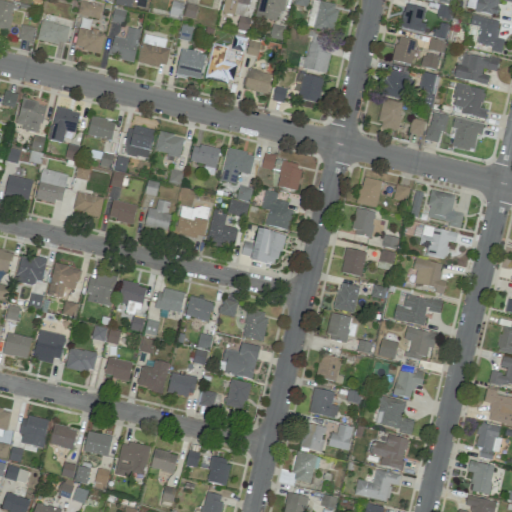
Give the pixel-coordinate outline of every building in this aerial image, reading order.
[(0,0),(0,29),(8,32),(14,4),(0,0)] [(249,0),(223,0),(221,13),(234,15),(236,4),(249,6),(249,0)] [(283,0),(257,0),(254,16),(278,22),(283,0)] [(331,33),(338,6),(313,0),(312,0),(306,26),(331,33)] [(499,0),(511,2),(511,0),(477,0),(475,12),(495,16),(498,0),(499,0)] [(100,5),(79,2),(77,15),(98,19),(100,5)] [(424,8),(404,4),(399,27),(423,33),(425,24),(421,23),(424,8)] [(436,16),(448,19),(451,9),(438,5),(436,16)] [(122,25),(126,12),(114,8),(110,21),(122,25)] [(68,27),(51,24),(53,15),(42,13),(37,41),(64,45),(68,27)] [(476,44),(491,47),(490,51),(501,53),(503,39),(496,38),(499,21),(471,15),(469,25),(479,27),(476,44)] [(269,38),(280,40),(283,27),(272,24),(269,38)] [(17,40),(31,42),(34,28),(20,25),(17,40)] [(125,39),(113,36),(108,56),(132,62),(140,31),(127,28),(125,39)] [(100,53),(103,32),(77,29),(74,49),(100,53)] [(329,54),(323,53),(326,37),(310,34),(303,69),(325,74),(329,54)] [(138,63),(166,67),(168,49),(164,48),(165,39),(142,35),(138,63)] [(231,49),(243,52),(245,38),(233,36),(231,49)] [(415,40),(399,37),(397,46),(394,45),(391,61),(410,65),(415,40)] [(256,56),(259,43),(248,41),(245,54),(256,56)] [(204,78),(231,84),(236,64),(224,61),(227,47),(212,44),(204,78)] [(199,79),(204,54),(180,49),(175,74),(199,79)] [(498,60),(462,53),(460,64),(455,63),(452,78),(486,84),(489,72),(495,73),(498,60)] [(436,70),(438,57),(423,54),(420,67),(436,70)] [(271,74),(248,69),(243,88),(266,94),(271,74)] [(401,100),(408,74),(388,69),(382,95),(401,100)] [(435,75),(421,72),(417,91),(430,94),(435,75)] [(318,103),(323,79),(303,74),(297,99),(318,103)] [(486,109),(480,108),(484,90),(456,84),(451,106),(461,108),(460,113),(484,119),(486,109)] [(283,103),(286,89),(274,86),(271,100),(283,103)] [(13,108),(17,94),(4,91),(0,105),(13,108)] [(377,127),(397,130),(402,103),(382,99),(377,127)] [(39,132),(45,104),(20,100),(15,127),(39,132)] [(74,133),(79,112),(55,107),(48,140),(62,143),(64,131),(74,133)] [(111,141),(115,122),(90,117),(86,136),(111,141)] [(451,146),(472,152),(477,134),(481,135),(483,124),(453,117),(451,127),(455,129),(451,146)] [(420,137),(424,122),(412,118),(407,133),(420,137)] [(154,130),(131,125),(124,154),(147,160),(154,130)] [(183,137),(158,132),(154,152),(179,157),(183,137)] [(219,150),(193,144),(189,161),(205,165),(203,174),(213,176),(219,150)] [(235,185),(237,172),(249,175),(253,154),(226,149),(219,181),(235,185)] [(111,168),(112,154),(99,153),(97,166),(111,168)] [(275,156),(264,153),(261,168),(271,171),(275,156)] [(300,165),(280,161),(276,187),(295,191),(300,165)] [(89,168),(77,166),(74,178),(86,180),(89,168)] [(34,199),(61,204),(67,175),(41,169),(34,199)] [(179,185),(182,172),(170,169),(167,183),(179,185)] [(121,188),(123,175),(112,173),(110,186),(121,188)] [(3,196),(27,201),(32,180),(7,176),(3,196)] [(381,181),(363,177),(356,204),(375,208),(381,181)] [(406,202),(408,187),(394,185),(393,200),(406,202)] [(277,193),(264,190),(260,210),(267,211),(265,226),(288,230),(292,211),(286,210),(288,203),(275,200),(277,193)] [(462,214),(451,212),(454,195),(431,190),(425,219),(459,226),(462,214)] [(98,217),(103,198),(76,191),(72,211),(98,217)] [(416,218),(422,194),(413,191),(407,215),(416,218)] [(107,218),(131,224),(136,206),(112,200),(107,218)] [(147,208),(143,227),(166,233),(170,215),(166,214),(169,202),(157,200),(154,210),(147,208)] [(246,204),(229,200),(226,214),(244,217),(246,204)] [(208,211),(181,204),(172,236),(194,242),(196,236),(201,237),(208,211)] [(351,235),(371,238),(374,212),(355,209),(351,235)] [(226,215),(213,211),(204,243),(230,250),(236,229),(223,225),(226,215)] [(444,259),(448,242),(454,243),(457,233),(423,225),(418,245),(428,248),(427,255),(444,259)] [(284,235),(257,229),(254,243),(243,241),(240,255),(250,257),(249,260),(276,266),(284,235)] [(359,277),(365,253),(345,248),(339,272),(359,277)] [(0,270),(8,272),(11,252),(0,249),(0,270)] [(389,266),(393,252),(382,250),(378,263),(389,266)] [(15,282),(33,286),(34,280),(41,281),(45,261),(20,255),(15,282)] [(445,281),(438,280),(441,264),(416,259),(411,283),(434,287),(433,292),(442,294),(445,281)] [(47,295),(61,298),(63,287),(76,290),(80,269),(53,264),(47,295)] [(85,303),(110,307),(115,277),(90,273),(85,303)] [(333,310),(353,314),(358,287),(339,283),(333,310)] [(370,296),(382,299),(385,288),(373,285),(370,296)] [(183,293),(159,288),(155,309),(179,313),(183,293)] [(184,316),(207,321),(212,302),(189,296),(184,316)] [(394,305),(392,321),(423,325),(425,311),(439,313),(441,300),(405,296),(404,306),(394,305)] [(236,302),(221,300),(218,315),(234,317),(236,302)] [(76,304),(64,301),(61,314),(73,317),(76,304)] [(267,314),(248,309),(241,337),(261,342),(267,314)] [(345,342),(350,318),(330,313),(324,337),(345,342)] [(511,320),(511,321),(510,328),(501,327),(497,353),(511,354),(511,320)] [(103,342),(106,329),(94,325),(90,338),(103,342)] [(435,333),(405,328),(403,340),(408,341),(406,357),(425,360),(427,348),(433,349),(435,333)] [(59,360),(64,336),(39,330),(31,359),(49,364),(51,358),(59,360)] [(119,331),(108,330),(106,342),(117,344),(119,331)] [(30,338),(6,333),(1,354),(26,359),(30,338)] [(150,354),(154,341),(143,338),(139,351),(150,354)] [(397,342),(380,339),(377,356),(393,360),(397,342)] [(371,356),(374,345),(359,340),(355,350),(371,356)] [(251,379),(259,347),(240,342),(238,352),(224,349),(218,372),(251,379)] [(92,374),(96,354),(69,347),(64,367),(92,374)] [(341,359),(320,354),(315,377),(341,384),(342,376),(337,375),(341,359)] [(127,381),(131,363),(107,357),(103,375),(127,381)] [(488,381),(511,386),(511,359),(501,357),(499,367),(506,368),(504,374),(490,371),(488,381)] [(152,368),(141,365),(136,387),(161,393),(168,363),(153,360),(152,368)] [(397,370),(392,395),(410,399),(413,383),(420,385),(423,372),(415,370),(414,374),(397,370)] [(195,377),(170,372),(166,393),(190,398),(195,377)] [(248,383),(229,380),(225,407),(244,410),(248,383)] [(337,406),(331,405),(333,392),(313,388),(308,413),(335,418),(337,406)] [(487,421),(511,426),(511,398),(495,395),(496,390),(486,388),(483,402),(490,403),(487,421)] [(199,405),(212,407),(214,393),(201,391),(199,405)] [(405,401),(379,397),(375,426),(411,431),(412,420),(402,418),(405,401)] [(0,436),(4,437),(9,410),(0,408),(0,436)] [(42,448),(47,421),(23,416),(18,443),(42,448)] [(300,447),(320,453),(324,440),(322,439),(325,428),(307,423),(300,447)] [(499,427),(479,423),(473,447),(480,448),(478,457),(491,460),(492,451),(497,452),(500,438),(497,438),(499,427)] [(76,429),(52,424),(48,444),(72,449),(76,429)] [(327,446),(347,451),(352,427),(338,424),(336,434),(329,433),(327,446)] [(108,456),(110,435),(85,432),(83,453),(108,456)] [(400,470),(407,439),(386,434),(384,444),(373,441),(370,454),(381,457),(379,465),(400,470)] [(148,447),(121,441),(114,475),(131,478),(132,474),(143,476),(148,447)] [(149,468),(172,473),(176,454),(153,449),(149,468)] [(197,453),(189,451),(185,465),(193,467),(197,453)] [(290,479),(310,484),(317,457),(297,452),(290,479)] [(229,459),(210,457),(206,482),(225,485),(229,459)] [(469,492),(489,494),(493,465),(468,462),(467,472),(472,473),(469,492)] [(70,478),(74,465),(64,463),(60,475),(70,478)] [(27,471),(7,466),(4,478),(24,483),(27,471)] [(73,481),(85,484),(89,469),(77,466),(73,481)] [(103,489),(108,471),(98,469),(93,486),(103,489)] [(353,495),(387,502),(390,484),(397,486),(399,475),(375,470),(372,483),(356,480),(353,495)] [(71,485),(59,483),(57,496),(70,498),(71,485)] [(171,503),(175,489),(163,486),(160,499),(171,503)] [(71,500),(83,504),(87,491),(75,487),(71,500)] [(25,511),(29,501),(6,492),(0,507),(0,510),(5,511),(25,511)] [(219,511),(223,496),(204,492),(200,511),(219,511)] [(283,511),(304,511),(306,496),(285,494),(283,511)] [(332,509),(336,498),(323,494),(320,506),(332,509)] [(493,511),(496,502),(466,496),(464,505),(468,506),(467,511),(457,509),(456,511),(493,511)] [(31,511),(59,511),(60,509),(34,503),(31,511)]
